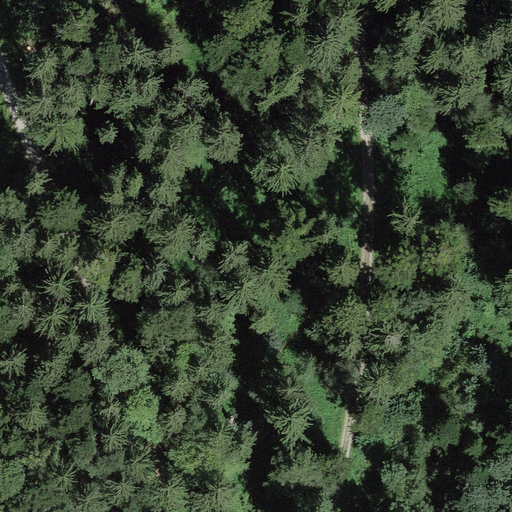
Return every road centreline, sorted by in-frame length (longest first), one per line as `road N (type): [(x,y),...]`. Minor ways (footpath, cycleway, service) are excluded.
road 1 (track): [(329,511),(359,389),(374,155),(358,59),(367,0)]
road 2 (track): [(0,37),(184,511)]
